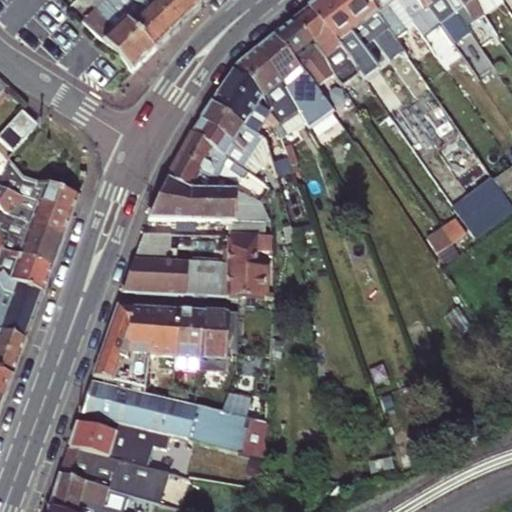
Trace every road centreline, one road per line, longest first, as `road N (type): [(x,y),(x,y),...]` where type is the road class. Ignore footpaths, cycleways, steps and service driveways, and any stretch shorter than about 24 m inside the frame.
road 1 (primary): [(140,144),(4,511)]
road 2 (primary): [(260,0),(191,64),(140,144)]
road 3 (residential): [(140,144),(0,49)]
